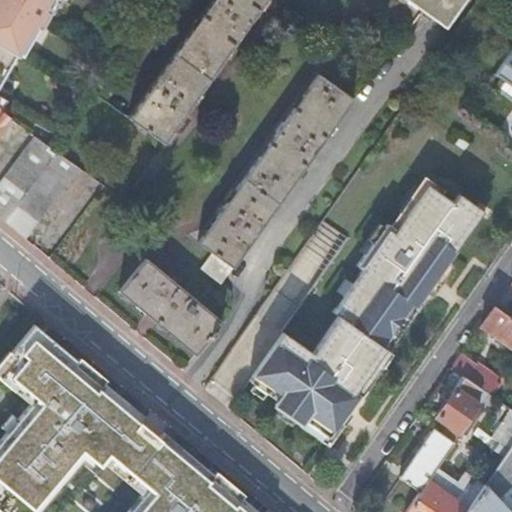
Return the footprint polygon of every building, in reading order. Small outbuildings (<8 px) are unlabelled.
[(0,0),(0,131),(9,119),(0,112),(6,101),(0,96),(0,82),(17,53),(28,34),(33,37),(48,12),(54,0),(0,0)] [(62,0),(54,0),(48,12),(54,15),(62,0)] [(214,0),(128,120),(163,145),(266,0),(214,0)] [(405,0),(431,18),(444,27),(463,0),(405,0)] [(33,37),(28,34),(17,53),(22,56),(33,37)] [(511,50),(496,74),(511,84),(511,50)] [(203,270),(221,284),(353,99),(318,74),(199,243),(213,255),(203,270)] [(0,217),(26,240),(79,168),(52,149),(35,137),(0,184),(0,217)] [(339,316),(312,354),(283,333),(248,381),(254,385),(266,393),(278,401),(274,406),(280,409),(296,421),(301,425),(304,420),(327,436),(329,438),(359,396),(356,393),(365,380),(377,363),(386,350),(382,347),(391,334),(403,317),(412,304),(416,308),(426,293),(448,263),(481,215),(484,211),(476,206),(460,195),(454,203),(428,185),(416,201),(405,216),(396,230),(387,224),(385,228),(374,243),(358,266),(364,271),(334,313),(339,316)] [(399,212),(405,216),(416,201),(410,197),(399,212)] [(479,202),(476,206),(484,211),(481,215),(486,218),(491,210),(479,202)] [(368,239),(374,243),(385,228),(379,224),(368,239)] [(211,342),(217,334),(215,332),(223,323),(147,259),(119,292),(195,355),(208,339),(211,342)] [(454,267),(448,263),(426,293),(433,297),(454,267)] [(511,346),(511,318),(495,306),(482,326),(503,341),(500,345),(506,349),(509,345),(511,346)] [(409,321),(403,317),(391,334),(398,338),(409,321)] [(255,511),(29,323),(0,356),(0,380),(21,399),(0,425),(0,511),(41,511),(76,467),(88,472),(95,461),(133,496),(120,511),(255,511)] [(459,357),(451,369),(464,378),(467,380),(475,368),(459,357)] [(383,367),(377,363),(365,380),(371,384),(383,367)] [(475,368),(467,380),(488,394),(496,383),(475,368)] [(467,380),(464,378),(437,417),(461,434),(488,394),(467,380)] [(266,393),(254,385),(250,391),(262,399),(266,393)] [(296,421),(280,409),(275,415),(291,427),(296,421)] [(511,419),(503,416),(493,439),(504,444),(511,423),(511,419)] [(322,442),(327,436),(304,420),(301,425),(300,426),(322,442)] [(399,477),(420,492),(427,482),(454,443),(433,429),(399,477)] [(467,511),(511,511),(511,446),(495,472),(469,510),(467,511)] [(420,492),(406,511),(467,511),(469,510),(427,482),(420,492)]
